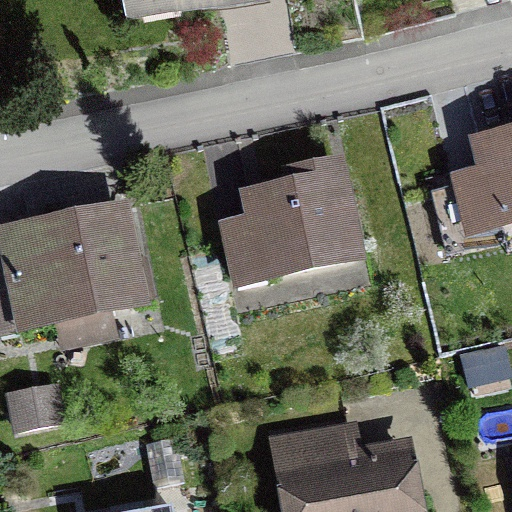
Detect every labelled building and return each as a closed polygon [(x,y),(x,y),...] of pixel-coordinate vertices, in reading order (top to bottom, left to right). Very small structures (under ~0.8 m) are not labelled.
[(127,0),(129,9),(178,0),(127,0)] [(457,187),(470,241),(502,234),(499,225),(511,221),(511,127),(503,130),(506,142),(479,149),(487,180),(457,187)] [(226,236),(238,290),(269,284),(268,279),(354,260),(336,172),(291,182),(293,194),(250,203),(256,230),(226,236)] [(0,244),(0,336),(52,328),(52,324),(138,306),(120,217),(75,227),(78,239),(36,247),(34,235),(2,241),(3,244),(0,244)] [(17,434),(60,426),(54,391),(10,399),(17,434)] [(282,444),(295,511),(414,511),(404,455),(354,464),(348,432),(282,444)]
